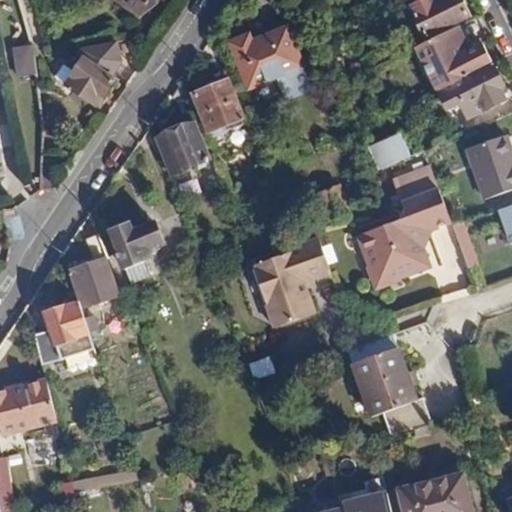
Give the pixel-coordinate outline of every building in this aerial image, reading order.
[(149,0),(115,0),(139,16),(149,0)] [(433,0),(418,0),(412,3),(428,39),(450,28),(448,22),(465,13),(458,0),(435,0),(433,1),(433,0)] [(457,26),(450,28),(428,39),(415,44),(437,90),(439,89),(467,76),(492,64),(480,40),(462,50),(459,44),(465,41),(457,26)] [(250,37),(231,45),(249,89),(301,67),(285,28),(252,42),(250,37)] [(75,81),(67,93),(97,112),(116,82),(110,78),(120,62),(115,44),(96,49),(75,81)] [(34,46),(14,48),(17,77),(38,74),(34,46)] [(469,79),(467,76),(439,89),(447,105),(460,99),(468,116),(502,99),(497,88),(503,85),(494,67),(469,79)] [(228,76),(192,90),(207,128),(243,114),(228,76)] [(193,122),(157,135),(170,172),(208,158),(193,122)] [(379,161),(411,148),(403,128),(371,142),(379,161)] [(511,156),(506,138),(467,150),(483,200),(511,190),(511,156)] [(55,193),(63,162),(51,161),(50,189),(55,193)] [(399,220),(359,233),(372,275),(385,279),(418,267),(422,258),(416,244),(422,228),(448,219),(428,165),(392,178),(404,210),(399,220)] [(340,184),(318,190),(323,208),(320,209),(324,223),(361,213),(357,199),(345,202),(340,184)] [(511,206),(497,211),(504,228),(511,225),(511,206)] [(132,225),(111,233),(125,271),(115,275),(122,291),(143,283),(136,265),(145,262),(142,254),(164,246),(155,222),(134,230),(132,225)] [(109,258),(100,235),(85,240),(94,263),(73,271),(86,305),(118,293),(105,259),(109,258)] [(319,241),(255,267),(275,327),(315,313),(304,284),(331,274),(319,241)] [(471,244),(460,248),(466,268),(478,264),(471,244)] [(95,349),(80,303),(45,314),(49,328),(34,333),(43,366),(95,349)] [(390,348),(344,366),(351,385),(399,371),(390,348)] [(272,357),(250,364),(255,380),(277,373),(272,357)] [(399,371),(351,385),(364,419),(376,414),(383,435),(426,425),(417,398),(409,401),(399,371)] [(47,384),(0,394),(0,427),(2,437),(57,425),(47,384)] [(0,459),(0,511),(16,511),(6,458),(0,459)] [(470,511),(461,471),(398,488),(403,511),(470,511)] [(72,485),(58,488),(62,508),(77,506),(72,485)] [(392,511),(387,491),(339,501),(342,511),(392,511)] [(298,511),(342,511),(339,501),(298,511)]
